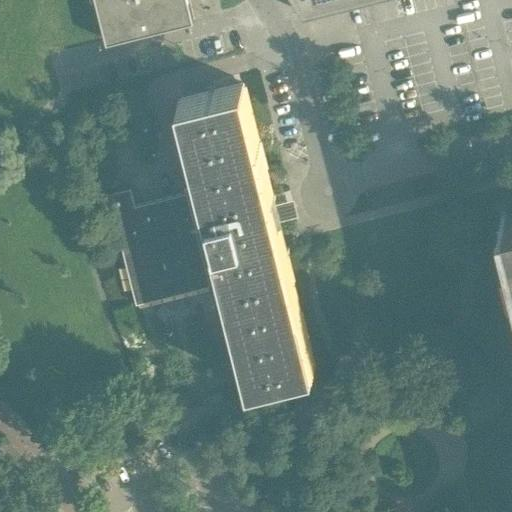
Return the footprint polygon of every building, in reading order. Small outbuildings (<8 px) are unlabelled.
[(194,18),(189,0),(96,0),(107,40),(194,18)] [(296,0),(304,12),(352,0),(296,0)] [(283,247),(277,223),(276,220),(288,217),(283,201),(272,203),(271,198),(276,197),(274,192),(270,193),(242,81),(182,96),(205,191),(195,194),(215,278),(226,275),(252,378),(312,364),(284,252),(289,251),(288,246),(283,247)] [(136,135),(112,140),(116,165),(140,161),(136,135)] [(215,278),(195,194),(188,195),(186,185),(184,186),(186,191),(136,203),(131,185),(109,190),(137,300),(138,300),(138,297),(208,279),(208,283),(210,282),(209,279),(215,278)] [(511,204),(502,207),(511,248),(511,204)] [(188,389),(179,391),(181,403),(190,400),(188,389)]
